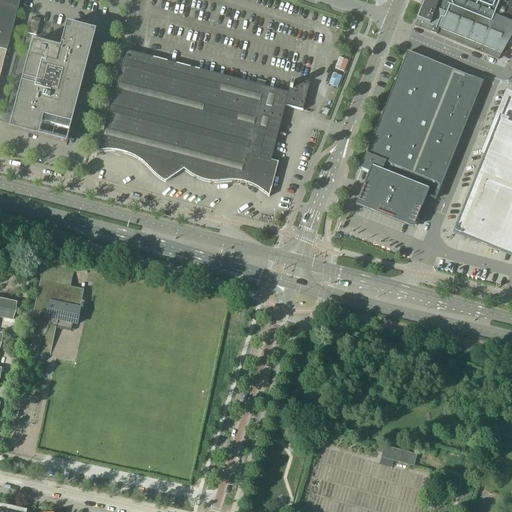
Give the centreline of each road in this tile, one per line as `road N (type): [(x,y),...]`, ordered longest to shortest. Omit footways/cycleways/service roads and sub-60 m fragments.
road 1 (primary): [(0,202),(290,285)]
road 2 (unclassified): [(392,18),(296,262)]
road 3 (unclassified): [(232,245),(224,226),(0,169)]
road 4 (primary): [(232,245),(0,184)]
road 5 (residential): [(290,285),(218,511)]
road 6 (primary): [(290,285),(511,337)]
road 7 (unknown): [(317,79),(154,40),(142,26),(149,0)]
road 8 (unknown): [(111,16),(66,187)]
road 9 (residential): [(166,511),(0,475)]
road 10 (unknown): [(224,226),(279,198),(305,122)]
road 11 (unknown): [(208,0),(332,35)]
road 12 (unclassified): [(511,304),(415,277),(395,291)]
road 13 (primary): [(511,319),(395,291)]
